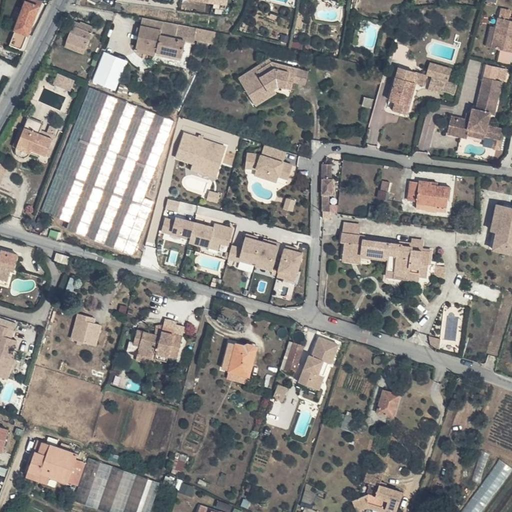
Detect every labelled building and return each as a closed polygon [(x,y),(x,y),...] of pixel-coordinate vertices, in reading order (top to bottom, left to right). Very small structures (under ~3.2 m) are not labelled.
[(39,0),(27,0),(12,40),(22,44),(39,0)] [(497,12),(491,11),(486,41),(492,42),(497,12)] [(511,14),(497,12),(492,42),(511,45),(511,14)] [(130,42),(182,52),(188,23),(140,13),(136,13),(130,42)] [(93,26),(75,18),(66,39),(84,47),(93,26)] [(212,27),(188,23),(186,36),(206,40),(212,27)] [(84,47),(66,39),(64,44),(82,52),(84,47)] [(15,46),(8,44),(5,53),(12,55),(15,46)] [(117,89),(128,58),(105,50),(94,80),(117,89)] [(270,59),(268,55),(245,70),(249,79),(241,83),(251,99),(273,86),(269,79),(274,76),(278,83),(291,87),(293,79),(297,67),(270,59)] [(454,62),(433,56),(429,69),(451,74),(454,62)] [(398,61),(392,82),(413,86),(416,77),(426,80),(429,69),(398,61)] [(308,70),(297,67),(293,79),(305,82),(308,70)] [(249,79),(245,70),(237,76),(241,83),(249,79)] [(504,74),(486,71),(480,103),(475,102),(474,108),(473,114),(469,113),(458,111),(455,129),(470,132),(471,128),(489,131),(491,120),(493,106),(498,107),(504,74)] [(76,79),(59,72),(55,83),(71,90),(76,79)] [(461,78),(449,75),(446,85),(458,88),(461,78)] [(269,79),(273,86),(278,83),(274,76),(269,79)] [(413,86),(392,82),(389,95),(398,97),(410,99),(413,86)] [(275,90),(273,86),(251,99),(254,104),(275,90)] [(149,196),(175,115),(86,87),(46,212),(70,219),(67,230),(137,252),(154,198),(149,196)] [(398,97),(389,95),(386,103),(395,105),(398,97)] [(410,99),(398,97),(395,105),(407,108),(410,99)] [(30,116),(26,126),(41,132),(45,122),(30,116)] [(505,123),(491,120),(489,131),(495,134),(495,142),(505,141),(505,123)] [(52,124),(48,134),(55,137),(59,127),(52,124)] [(26,126),(23,125),(14,145),(18,146),(26,126)] [(26,126),(18,146),(32,152),(34,148),(48,153),(55,137),(48,134),(41,132),(26,126)] [(228,144),(185,130),(176,157),(195,163),(193,169),(218,177),(228,144)] [(249,151),(247,167),(258,168),(256,175),(278,181),(280,176),(289,178),(294,163),(285,160),(288,150),(266,143),(263,153),(249,151)] [(333,159),(324,159),(323,164),(323,174),(324,174),(325,207),(332,208),(333,201),(331,201),(331,189),(335,189),(335,174),(332,174),(333,159)] [(432,177),(420,176),(420,178),(410,177),(409,196),(418,197),(418,200),(449,203),(450,193),(453,193),(454,183),(432,180),(432,177)] [(211,190),(209,199),(219,201),(221,192),(211,190)] [(288,197),(285,207),(294,210),(297,199),(288,197)] [(171,198),(169,207),(179,209),(181,200),(171,198)] [(494,217),(501,219),(497,242),(511,244),(511,206),(497,204),(494,217)] [(501,219),(494,217),(491,231),(498,232),(501,219)] [(347,218),(345,228),(363,230),(364,220),(347,218)] [(363,230),(345,228),(344,237),(348,237),(347,251),(365,253),(366,251),(383,253),(384,249),(393,249),(392,254),(392,257),(401,259),(400,265),(412,267),(412,270),(423,272),(424,269),(431,270),(434,247),(415,244),(415,242),(405,241),(404,239),(400,239),(389,237),(368,235),(363,234),(363,230)] [(275,268),(282,241),(247,232),(240,259),(275,268)] [(511,244),(497,242),(495,248),(511,251),(511,244)] [(0,262),(1,261),(4,262),(9,246),(0,243),(0,262)] [(232,257),(240,258),(242,244),(233,243),(232,257)] [(284,245),(279,278),(299,281),(304,248),(284,245)] [(78,313),(72,338),(98,345),(104,320),(78,313)] [(150,324),(151,317),(143,318),(141,327),(148,328),(150,324)] [(141,327),(125,322),(121,337),(127,339),(125,346),(143,350),(145,344),(157,347),(164,349),(170,329),(150,324),(148,328),(141,327)] [(328,336),(309,329),(303,349),(304,350),(303,354),(296,351),(288,376),(299,380),(301,374),(313,378),(320,356),(328,336)] [(295,338),(285,334),(275,361),(285,365),(295,338)] [(259,348),(232,341),(225,366),(251,373),(259,348)] [(145,344),(143,350),(155,353),(157,347),(145,344)] [(141,357),(143,350),(125,346),(123,353),(141,357)] [(313,378),(301,374),(299,380),(311,384),(313,378)] [(400,393),(385,389),(379,411),(394,416),(400,393)] [(0,448),(6,449),(10,426),(0,424),(0,448)] [(34,433),(29,431),(25,444),(30,445),(34,433)] [(69,446),(34,433),(30,445),(25,444),(17,463),(29,468),(30,465),(57,475),(69,446)] [(511,466),(501,459),(462,511),(482,511),(511,471),(511,466)] [(100,460),(87,505),(110,511),(151,511),(161,479),(124,469),(123,473),(112,470),(114,464),(100,460)] [(373,468),(357,463),(348,491),(341,494),(346,506),(355,501),(373,507),(375,504),(384,507),(391,487),(374,481),(370,480),(370,477),(373,468)] [(216,504),(194,496),(187,511),(229,511),(230,510),(215,506),(216,504)] [(371,511),(373,507),(355,501),(346,506),(364,511),(371,511)]
